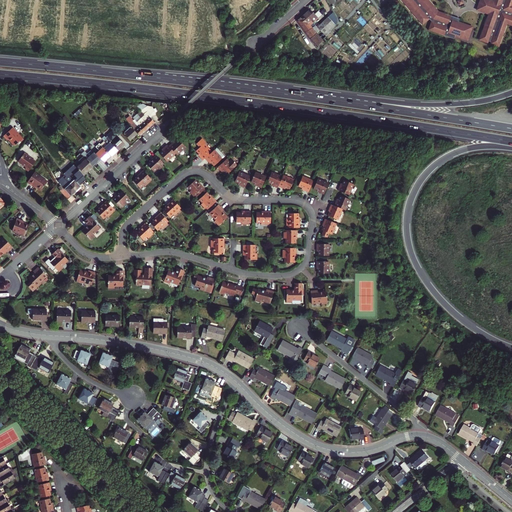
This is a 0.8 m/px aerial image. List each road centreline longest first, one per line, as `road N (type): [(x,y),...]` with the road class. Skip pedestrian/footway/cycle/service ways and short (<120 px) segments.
road 1 (trunk): [(0,74),(511,141)]
road 2 (residential): [(121,256),(126,224),(193,171),(232,197),(303,205),(312,224),(304,263),(287,274),(253,274),(173,252),(138,254)]
road 3 (trunk): [(511,128),(164,78)]
road 4 (motorway): [(511,92),(411,104),(164,78)]
road 5 (motorway): [(511,347),(445,305),(414,261),(406,229),(412,194),(433,164),(467,148),(511,148)]
road 6 (residential): [(0,375),(140,511)]
road 7 (tertiary): [(49,335),(181,354),(235,380)]
road 8 (tertiary): [(235,380),(317,446),(351,452),(391,442)]
road 9 (residential): [(298,328),(431,438)]
road 10 (trunk): [(164,78),(0,61)]
road 11 (residential): [(58,225),(167,126)]
road 12 (residential): [(235,380),(206,461),(210,489),(231,511)]
